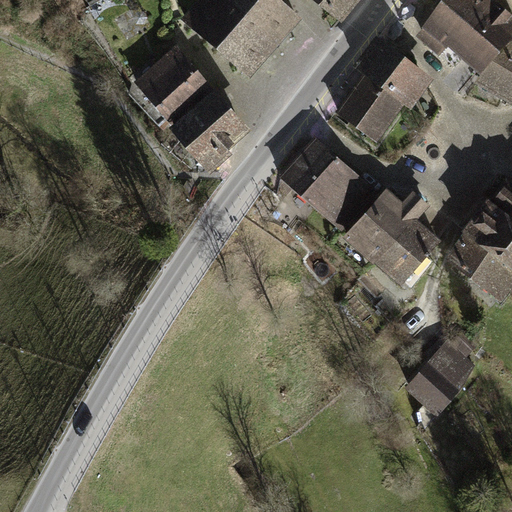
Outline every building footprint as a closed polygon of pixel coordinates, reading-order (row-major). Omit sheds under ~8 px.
[(300,20),(277,0),(198,0),(182,18),(248,78),(300,20)] [(314,0),(341,21),(358,0),(314,0)] [(448,45),(469,20),(445,0),(441,0),(421,25),(423,26),(421,28),(415,35),(439,55),(448,45)] [(445,0),(469,20),(474,25),(496,1),(494,0),(445,0)] [(511,11),(497,0),(496,1),(474,25),(469,20),(448,45),(455,51),(480,73),(511,36),(511,11)] [(354,65),(364,73),(405,104),(412,109),(424,92),(435,78),(376,35),(354,65)] [(511,36),(480,73),(474,81),(511,103),(511,36)] [(134,82),(172,123),(213,86),(176,45),(134,82)] [(377,142),(405,104),(364,73),(336,111),(377,142)] [(251,128),(213,86),(172,123),(169,126),(211,173),(233,153),(228,148),(251,128)] [(279,176),(301,196),(337,155),(315,135),(279,176)] [(362,177),(337,155),(301,196),(341,231),(377,190),(362,177)] [(511,179),(509,178),(492,200),(511,215),(511,179)] [(344,236),(378,265),(418,219),(430,205),(413,190),(403,202),(386,187),(382,192),(344,236)] [(511,215),(492,200),(487,197),(462,230),(464,232),(511,267),(511,215)] [(441,239),(418,219),(378,265),(401,285),(441,239)] [(511,288),(511,267),(464,232),(453,247),(445,258),(503,301),(511,288)] [(460,331),(451,342),(467,357),(477,346),(460,331)] [(447,339),(404,387),(437,416),(468,382),(476,364),(467,357),(451,342),(447,339)]
